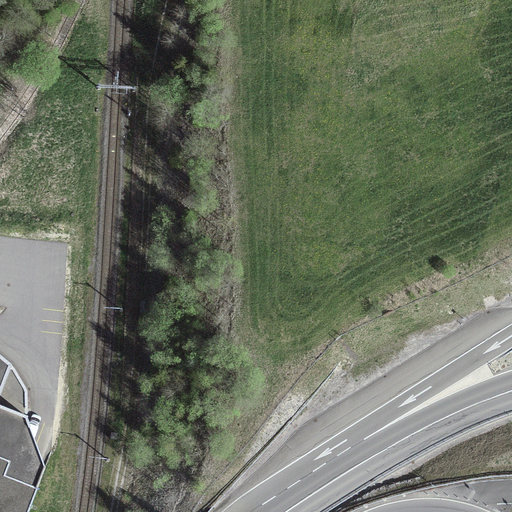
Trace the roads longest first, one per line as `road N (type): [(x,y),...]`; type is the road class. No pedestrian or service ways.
road 1 (track): [(128,511),(141,448),(156,185),(178,0)]
road 2 (trunk): [(511,335),(379,422),(328,483)]
road 3 (trunk): [(511,390),(429,425),(328,483)]
